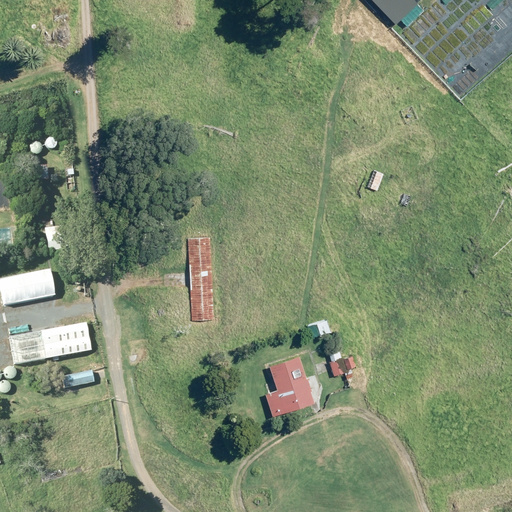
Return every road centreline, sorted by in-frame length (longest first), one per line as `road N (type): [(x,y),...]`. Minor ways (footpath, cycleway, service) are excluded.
road 1 (track): [(173,511),(137,464),(119,390),(83,110),(79,0)]
road 2 (track): [(429,511),(384,426),(370,413),(342,407),(248,460),(237,487),(242,511)]
